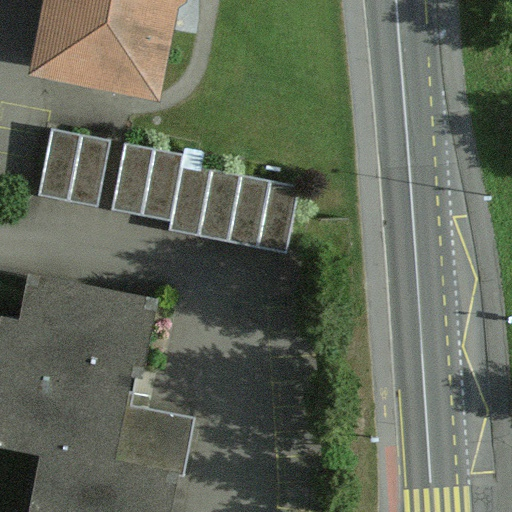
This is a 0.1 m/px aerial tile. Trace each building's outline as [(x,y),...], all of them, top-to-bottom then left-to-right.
[(164,0),(51,0),(35,76),(142,99),(164,0)] [(110,143),(50,134),(43,184),(40,202),(99,211),(110,143)] [(186,159),(126,147),(113,215),(172,227),(170,235),(291,258),(304,191),(184,168),(186,159)] [(196,308),(36,289),(33,313),(12,318),(0,399),(0,415),(25,422),(19,444),(61,455),(151,471),(164,369),(188,372),(196,308)] [(151,471),(61,455),(48,511),(197,511),(205,481),(151,471)]
